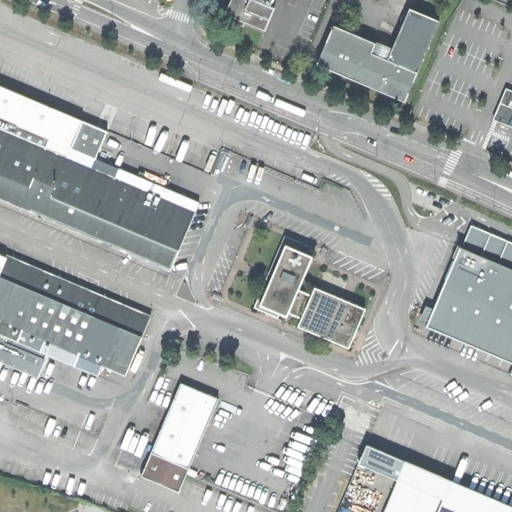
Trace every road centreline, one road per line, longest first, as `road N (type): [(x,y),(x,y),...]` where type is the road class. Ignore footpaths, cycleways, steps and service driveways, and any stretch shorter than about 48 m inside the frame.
road 1 (unclassified): [(500,185),(167,42)]
road 2 (unclassified): [(54,0),(167,42)]
